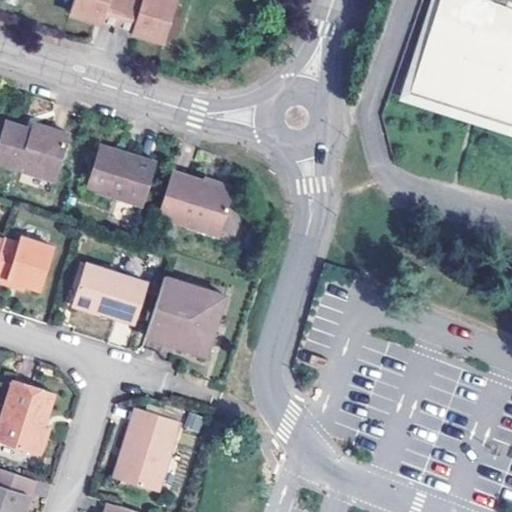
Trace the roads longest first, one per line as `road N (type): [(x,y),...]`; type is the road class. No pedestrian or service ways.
road 1 (residential): [(0,52),(197,113),(269,125)]
road 2 (residential): [(0,329),(98,367),(100,385),(59,511)]
road 3 (residential): [(269,125),(294,147),(319,136),(323,109),(302,91)]
